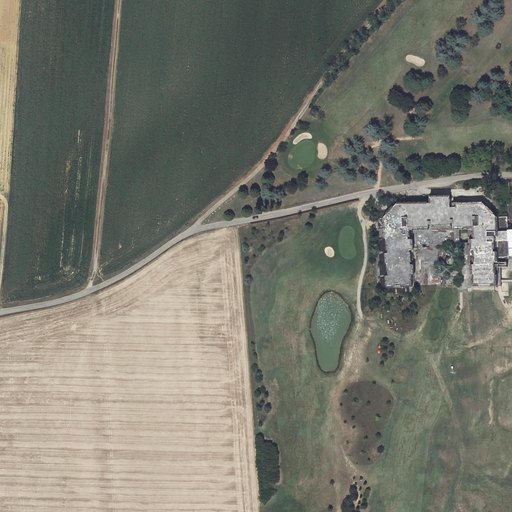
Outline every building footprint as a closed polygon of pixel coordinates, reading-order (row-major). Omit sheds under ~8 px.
[(457,202),(449,204),(447,204),(445,196),(424,196),(431,199),(430,203),(433,204),(436,203),(436,206),(432,207),(437,209),(432,211),(430,216),(432,224),(448,224),(450,219),(452,219),(453,225),(475,225),(475,216),(469,216),(466,222),(465,220),(461,221),(461,219),(455,217),(459,207),(468,207),(474,209),(481,207),(480,202),(457,202)] [(492,261),(492,264),(496,264),(496,266),(505,266),(505,258),(511,258),(511,230),(507,230),(507,216),(494,217),(494,238),(491,238),(491,251),(494,251),(495,261),(492,261)] [(383,287),(410,285),(408,265),(407,265),(406,250),(410,250),(409,239),(404,239),(403,227),(404,227),(403,217),(397,217),(398,229),(389,229),(390,235),(383,236),(385,252),(377,252),(378,276),(383,276),(383,287)] [(449,243),(459,243),(459,229),(450,229),(449,243)] [(441,240),(442,231),(429,230),(428,244),(434,245),(434,240),(441,240)] [(473,263),(469,263),(470,285),(491,284),(490,256),(484,256),(484,260),(476,260),(476,258),(473,258),(473,263)]
